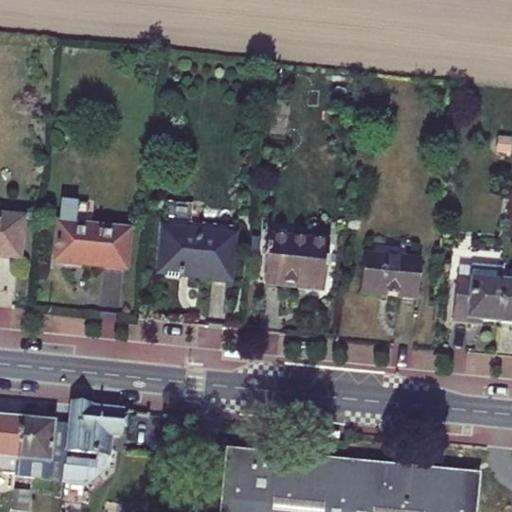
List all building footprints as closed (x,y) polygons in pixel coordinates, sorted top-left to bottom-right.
[(92,227),(75,225),(77,201),(60,199),(55,261),(97,265),(120,267),(125,268),(129,230),(92,227)] [(75,225),(92,227),(94,202),(77,201),(75,225)] [(24,217),(0,215),(0,255),(20,257),(24,217)] [(163,229),(210,234),(211,222),(164,217),(163,229)] [(235,225),(211,222),(210,234),(163,229),(159,271),(167,272),(167,275),(179,276),(179,274),(213,277),(229,278),(235,225)] [(282,284),(324,288),(329,243),(269,237),(264,282),(282,284)] [(397,295),(417,297),(422,260),(364,254),(359,291),(397,295)] [(482,321),(498,322),(502,283),(503,268),(472,265),(469,267),(468,279),(457,278),(453,322),(474,324),(475,320),(482,321)] [(511,283),(502,283),(498,322),(511,323),(511,283)] [(120,439),(123,410),(92,406),(90,407),(71,405),(69,425),(66,454),(96,457),(96,470),(65,468),(63,480),(62,498),(71,499),(73,485),(86,486),(109,469),(111,439),(120,439)] [(0,418),(0,474),(16,475),(21,420),(0,418)] [(65,468),(66,454),(69,425),(21,420),(16,475),(16,476),(63,480),(65,468)] [(221,511),(473,511),(477,476),(227,452),(221,511)] [(13,511),(15,511),(30,511),(32,492),(15,490),(13,511)]
